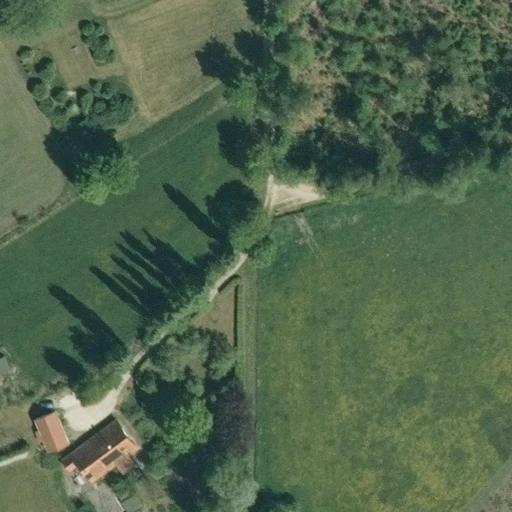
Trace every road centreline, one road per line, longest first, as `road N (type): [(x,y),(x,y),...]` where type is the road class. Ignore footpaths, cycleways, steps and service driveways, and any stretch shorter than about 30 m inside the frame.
road 1 (unclassified): [(267,0),(267,173),(278,194),(323,201),(511,154)]
road 2 (track): [(231,511),(244,502),(252,245)]
road 3 (track): [(114,396),(159,336),(223,281),(278,194)]
